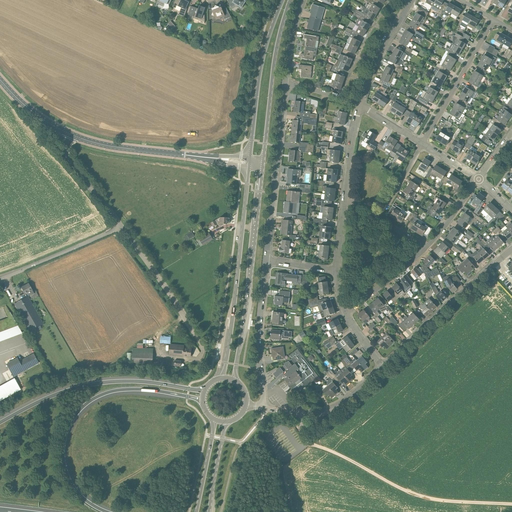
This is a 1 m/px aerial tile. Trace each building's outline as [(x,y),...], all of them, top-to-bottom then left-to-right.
[(175,0),(172,7),(175,9),(177,6),(182,8),(181,12),(185,14),(188,7),(187,7),(189,2),(184,0),(180,0),(181,0),(180,0),(175,0)] [(231,6),(234,4),(242,8),(246,1),(243,0),(229,0),(228,2),(231,6)] [(439,15),(442,10),(443,7),(441,6),(444,0),(435,0),(434,3),(432,6),(438,10),(436,14),(439,15)] [(505,4),(507,6),(510,0),(499,0),(496,5),(502,9),(505,4)] [(451,14),(455,7),(453,5),(454,4),(450,2),(444,11),(442,10),(439,15),(441,17),(443,14),(447,16),(449,15),(450,16),(451,14)] [(380,9),(373,4),(369,10),(376,15),(380,9)] [(224,18),(225,20),(231,17),(225,6),(221,8),(220,5),(217,6),(215,6),(215,7),(211,9),(213,12),(211,15),(221,19),(224,18)] [(311,14),(310,16),(321,20),(323,15),(320,14),(322,8),(312,5),(310,13),(311,14)] [(198,9),(196,8),(191,6),(188,15),(195,18),(195,19),(197,20),(198,18),(205,21),(205,15),(203,15),(205,8),(199,6),(198,9)] [(357,11),(356,13),(363,18),(368,20),(369,18),(373,20),(376,15),(369,10),(366,9),(366,8),(364,7),(360,12),(357,11)] [(455,7),(451,14),(457,17),(461,10),(455,7)] [(417,14),(413,20),(420,24),(424,18),(425,19),(427,16),(421,13),(420,15),(417,14)] [(466,28),(469,24),(473,17),(467,13),(465,16),(462,15),(459,20),(456,25),(458,27),(460,24),(466,28)] [(321,20),(310,16),(307,28),(317,31),(322,32),(324,26),(320,25),(321,20)] [(473,17),(469,24),(475,27),(479,20),(473,17)] [(409,26),(412,27),(416,30),(418,27),(425,30),(426,28),(422,25),(420,24),(413,20),(409,26)] [(370,25),(363,21),(359,26),(366,31),(370,25)] [(366,31),(359,26),(356,32),(363,37),(366,31)] [(406,31),(403,37),(409,41),(413,35),(406,31)] [(452,44),(453,45),(462,50),(465,44),(462,42),(464,38),(461,36),(456,33),(454,36),(454,37),(453,37),(453,43),(452,44)] [(502,44),(503,44),(507,37),(501,33),(500,36),(496,34),(493,38),(494,39),(495,40),(495,41),(501,45),(502,44)] [(306,40),(305,47),(312,48),(313,41),(318,42),(319,37),(317,37),(304,34),(303,39),(306,40)] [(409,41),(403,37),(399,43),(406,47),(409,41)] [(511,39),(507,37),(503,44),(509,48),(511,42),(511,39)] [(353,39),(350,44),(358,48),(360,42),(353,39)] [(448,52),(453,55),(455,53),(459,55),(462,50),(453,45),(452,44),(451,43),(448,48),(446,47),(445,50),(448,52)] [(358,48),(350,44),(347,50),(347,51),(355,54),(358,48)] [(312,48),(305,47),(304,54),(301,54),(300,58),(313,61),(313,56),(310,55),(312,48)] [(412,51),(407,47),(405,50),(413,54),(416,56),(418,53),(413,50),(412,51)] [(396,48),(392,55),(399,58),(403,52),(396,48)] [(448,56),(445,61),(453,65),(456,60),(452,58),(453,55),(448,52),(447,55),(448,56)] [(396,64),(397,65),(396,68),(402,71),(403,68),(400,66),(401,64),(402,64),(403,62),(403,60),(399,58),(392,55),(389,61),(396,65),(396,64)] [(484,55),(481,61),(489,65),(492,67),(496,59),(489,55),(488,58),(484,55)] [(344,56),(342,62),(350,66),(352,60),(344,56)] [(342,62),(338,60),(336,67),(339,68),(347,72),(350,66),(342,62)] [(436,66),(439,68),(444,71),(446,69),(450,71),(453,65),(445,61),(442,66),(438,63),(436,66)] [(482,68),(480,71),(485,74),(487,71),(486,71),(489,65),(481,61),(478,66),(482,68)] [(298,70),(301,70),(301,77),(308,78),(308,71),(311,71),(312,66),(299,65),(298,70)] [(436,66),(431,74),(433,76),(444,82),(447,76),(443,74),(444,71),(439,68),(436,66)] [(386,67),(383,73),(391,77),(394,78),(396,74),(393,72),(394,70),(386,67)] [(475,71),(471,77),(479,82),(483,76),(484,77),(485,74),(480,71),(479,74),(475,71)] [(383,81),(382,84),(388,87),(389,84),(388,83),(391,77),(383,73),(380,80),(383,81)] [(337,74),(334,81),(343,83),(345,77),(337,74)] [(430,83),(430,84),(435,87),(437,85),(441,87),(444,82),(433,76),(430,82),(430,83)] [(472,84),(471,87),(476,90),(478,87),(476,87),(479,82),(471,77),(468,82),(472,84)] [(329,86),(341,90),(343,83),(334,81),(333,84),(331,83),(330,83),(329,86)] [(372,100),(378,103),(382,97),(387,89),(388,87),(382,84),(381,87),(384,88),(382,92),(381,91),(379,95),(376,93),(372,100)] [(429,88),(426,93),(434,98),(437,92),(433,90),(435,87),(430,84),(428,87),(429,88)] [(465,87),(462,93),(470,97),(473,92),(475,93),(476,90),(471,87),(469,90),(465,87)] [(397,91),(394,90),(389,99),(391,101),(395,95),(397,91)] [(426,93),(423,91),(420,97),(424,99),(422,101),(426,103),(427,101),(431,103),(434,98),(426,93)] [(463,100),(462,103),(467,106),(470,108),(471,105),(470,104),(473,99),(470,97),(462,93),(459,98),(463,100)] [(382,97),(378,103),(384,107),(388,100),(382,97)] [(502,105),(503,105),(504,106),(510,110),(511,107),(511,100),(509,98),(505,103),(504,102),(502,105)] [(294,112),(303,113),(304,102),(295,101),(294,112)] [(390,111),(395,114),(400,106),(395,103),(390,111)] [(456,103),(453,109),(461,113),(464,108),(465,109),(467,106),(462,103),(460,106),(456,103)] [(400,106),(395,114),(400,117),(405,109),(400,106)] [(510,110),(504,106),(502,109),(504,110),(500,115),(508,120),(511,115),(508,112),(510,110)] [(461,113),(453,109),(450,114),(454,116),(452,119),(458,122),(459,119),(458,119),(461,113)] [(338,111),(337,117),(346,119),(347,113),(338,111)] [(406,121),(411,124),(416,116),(411,113),(406,121)] [(492,120),(493,121),(499,125),(501,122),(504,125),(508,120),(500,115),(497,119),(496,119),(495,119),(494,117),(492,120)] [(416,116),(411,124),(417,127),(422,120),(416,116)] [(346,119),(337,117),(336,123),(344,125),(346,119)] [(293,120),(292,131),(301,132),(302,121),(293,120)] [(493,124),(490,130),(497,135),(501,130),(497,127),(499,125),(493,121),(492,123),(493,124)] [(490,130),(487,127),(483,133),(485,134),(481,139),(488,145),(491,141),(488,140),(490,137),(493,140),(497,135),(490,130)] [(460,130),(458,128),(451,138),(454,140),(460,130)] [(436,139),(441,142),(446,135),(447,132),(442,129),(436,139)] [(301,132),(292,131),(291,142),(300,143),(301,132)] [(375,150),(377,147),(378,145),(373,142),(377,136),(369,131),(363,141),(370,146),(369,147),(375,150)] [(446,135),(441,142),(446,146),(451,138),(446,135)] [(378,145),(377,147),(384,151),(385,148),(391,152),(393,148),(398,142),(389,136),(385,144),(380,141),(378,145)] [(467,148),(473,138),(470,136),(464,146),(467,148)] [(476,139),(473,138),(467,148),(469,149),(476,139)] [(460,151),(463,145),(458,142),(457,143),(454,141),(453,143),(450,147),(454,149),(453,150),(457,152),(456,153),(459,155),(461,152),(460,151)] [(393,148),(391,152),(390,154),(402,162),(409,152),(400,147),(398,151),(393,148)] [(289,161),(298,162),(299,152),(299,151),(290,150),(289,161)] [(466,158),(471,161),(476,153),(470,150),(466,158)] [(476,153),(471,161),(476,164),(481,156),(476,153)] [(428,173),(431,168),(431,167),(429,166),(431,162),(425,159),(420,167),(425,170),(425,171),(428,173)] [(431,173),(436,176),(441,169),(436,165),(433,169),(431,168),(428,173),(427,173),(425,177),(428,178),(431,173)] [(297,177),(299,177),(301,176),(301,171),(288,169),(287,174),(288,174),(287,183),(296,184),(297,177)] [(441,187),(443,183),(446,177),(444,176),(446,172),(441,169),(436,176),(441,179),(438,185),(441,187)] [(446,183),(452,186),(457,178),(451,175),(449,179),(446,177),(443,183),(445,184),(446,183)] [(457,178),(452,186),(454,188),(453,190),(459,193),(462,188),(459,186),(462,182),(457,178)] [(502,187),(507,191),(511,184),(511,183),(509,181),(508,182),(506,180),(502,187)] [(411,181),(407,187),(415,191),(418,186),(411,181)] [(325,190),(325,194),(335,195),(336,189),(327,188),(327,185),(317,184),(317,187),(322,187),(322,190),(325,190)] [(407,194),(404,199),(407,201),(418,208),(420,205),(413,201),(416,198),(414,197),(417,193),(415,191),(407,187),(404,192),(407,194)] [(287,198),(286,202),(297,203),(299,203),(300,192),(288,191),(287,198)] [(474,200),(473,201),(478,205),(484,197),(479,194),(477,196),(474,194),(471,198),(474,200)] [(438,199),(435,204),(443,209),(446,203),(438,199)] [(297,203),(286,202),(284,201),(284,205),(285,205),(284,208),(284,209),(284,210),(284,213),(296,214),(297,203)] [(484,210),(488,214),(494,207),(490,203),(484,210)] [(388,213),(391,215),(390,216),(395,219),(400,212),(402,209),(399,208),(397,210),(395,209),(396,208),(393,206),(394,204),(388,213),(388,214),(388,213)] [(443,209),(435,204),(433,207),(431,206),(426,213),(428,214),(433,217),(437,213),(439,214),(443,209)] [(489,226),(498,217),(499,216),(497,214),(499,211),(494,207),(488,214),(492,218),(487,224),(488,224),(489,226)] [(404,218),(409,221),(413,214),(408,211),(405,215),(400,212),(395,219),(401,223),(404,218)] [(465,213),(461,218),(468,224),(472,219),(474,220),(474,222),(476,221),(478,221),(479,223),(479,225),(483,224),(483,222),(484,221),(478,217),(476,215),(473,213),(471,215),(471,216),(470,216),(469,217),(465,213)] [(411,229),(416,233),(421,225),(418,223),(418,219),(416,218),(417,216),(414,214),(413,214),(409,221),(411,223),(414,224),(411,229)] [(211,223),(213,227),(217,225),(217,224),(218,225),(219,226),(220,226),(221,226),(222,226),(223,225),(224,224),(228,224),(229,218),(220,217),(211,223)] [(468,224),(461,218),(457,223),(465,229),(468,224)] [(291,235),(292,222),(282,220),(282,227),(283,227),(282,234),(290,235),(291,235)] [(421,225),(416,233),(422,236),(423,233),(427,236),(432,229),(431,229),(425,225),(424,227),(421,225)] [(501,232),(502,233),(508,239),(511,235),(511,233),(505,226),(501,231),(502,232),(501,232)] [(454,228),(450,233),(458,239),(461,233),(454,228)] [(492,236),(490,238),(498,247),(504,243),(497,236),(499,234),(495,229),(493,231),(496,235),(493,238),(492,236)] [(203,245),(213,239),(209,233),(199,239),(203,245)] [(458,239),(450,233),(447,238),(454,243),(458,239)] [(498,247),(490,238),(486,242),(483,239),(481,241),(485,246),(487,245),(493,252),(498,247)] [(279,252),(289,253),(291,253),(292,249),(289,249),(290,241),(282,240),(281,246),(282,246),(282,248),(280,248),(279,252)] [(480,249),(477,251),(479,253),(484,260),(489,255),(483,248),(485,246),(481,241),(481,242),(478,243),(481,246),(479,248),(480,249)] [(442,242),(438,247),(445,253),(449,249),(442,242)] [(464,250),(455,244),(453,247),(461,253),(464,250)] [(445,253),(438,247),(434,251),(441,258),(445,253)] [(453,247),(451,249),(459,255),(461,253),(453,247)] [(328,252),(320,251),(317,251),(316,255),(319,255),(319,257),(322,258),(322,260),(327,261),(327,258),(328,258),(328,252)] [(469,252),(466,254),(471,259),(473,257),(479,264),(484,260),(479,253),(477,251),(476,251),(471,255),(469,252)] [(467,259),(462,263),(470,272),(475,268),(469,260),(471,259),(466,254),(466,253),(463,255),(467,259)] [(425,263),(420,268),(425,275),(430,272),(431,272),(427,268),(434,261),(430,256),(423,262),(425,263)] [(470,272),(462,263),(457,267),(456,266),(454,268),(458,273),(460,271),(462,273),(464,272),(467,275),(470,272)] [(420,268),(421,270),(419,272),(416,268),(411,272),(417,279),(419,277),(422,280),(426,278),(424,275),(425,275),(420,268)] [(430,272),(433,277),(440,274),(437,268),(431,272),(430,272)] [(276,285),(286,286),(286,279),(289,280),(289,281),(293,281),(293,275),(287,275),(287,274),(277,273),(276,285)] [(410,286),(413,283),(407,275),(406,276),(405,276),(403,277),(403,278),(401,280),(403,283),(401,285),(400,284),(406,292),(409,290),(410,289),(410,288),(410,287),(410,286)] [(446,276),(445,277),(442,279),(447,287),(452,293),(457,289),(455,286),(460,281),(457,277),(454,280),(453,278),(450,280),(449,279),(448,280),(446,276)] [(318,278),(319,289),(328,288),(327,282),(326,282),(325,277),(318,278)] [(36,292),(33,293),(28,284),(21,288),(25,295),(28,293),(32,299),(38,295),(36,292)] [(396,292),(393,294),(397,299),(402,295),(404,293),(397,284),(392,287),(396,292)] [(436,295),(442,302),(444,300),(447,298),(441,291),(439,293),(435,287),(432,289),(436,295)] [(275,305),(280,306),(281,302),(289,303),(290,292),(279,291),(281,291),(281,297),(275,296),(274,303),(275,303),(275,305)] [(397,299),(393,294),(391,296),(387,291),(383,295),(389,302),(391,300),(393,302),(397,299)] [(40,326),(43,324),(27,296),(14,304),(30,332),(31,331),(33,333),(41,329),(40,326)] [(418,307),(414,300),(412,297),(409,299),(410,302),(411,301),(415,309),(418,307)] [(378,299),(373,302),(379,309),(382,313),(387,309),(390,314),(393,311),(388,305),(385,307),(378,299)] [(318,306),(320,312),(333,307),(331,301),(322,304),(321,302),(319,303),(318,300),(309,303),(310,308),(318,306)] [(379,309),(373,302),(369,306),(376,314),(373,316),(378,323),(381,321),(378,317),(380,315),(377,311),(379,309)] [(429,303),(426,306),(431,312),(437,307),(432,302),(430,304),(429,303)] [(420,307),(422,310),(423,311),(421,312),(426,317),(431,312),(426,306),(424,304),(420,307)] [(0,341),(22,333),(5,305),(3,306),(7,318),(0,320),(0,341)] [(333,307),(320,312),(323,319),(316,321),(317,324),(325,321),(324,318),(327,317),(326,316),(335,313),(333,307)] [(365,324),(368,322),(366,321),(370,318),(368,316),(364,310),(358,315),(362,321),(363,321),(365,324)] [(411,311),(406,316),(414,324),(419,319),(413,313),(411,311)] [(272,324),(283,325),(284,313),(273,312),(272,324)] [(408,329),(414,324),(406,316),(403,319),(404,320),(398,325),(404,332),(404,331),(408,328),(408,329)] [(328,324),(331,329),(340,325),(338,319),(328,324)] [(331,329),(328,331),(329,331),(328,331),(331,336),(334,335),(343,330),(340,325),(331,329)] [(289,338),(291,338),(292,332),(282,331),(284,331),(284,333),(281,332),(281,331),(271,330),(270,339),(280,340),(280,338),(283,338),(283,339),(288,340),(289,338)] [(387,333),(382,338),(390,347),(395,342),(387,333)] [(339,350),(343,347),(351,341),(347,336),(339,342),(338,341),(337,341),(336,339),(330,343),(332,345),(334,343),(339,350)] [(336,339),(334,337),(324,343),(326,345),(330,343),(336,339)] [(390,347),(382,338),(377,342),(382,348),(384,346),(387,349),(390,347)] [(351,341),(343,347),(347,352),(350,349),(351,350),(351,349),(355,346),(351,341)] [(169,355),(191,357),(192,349),(184,348),(184,346),(170,345),(169,355)] [(285,359),(283,347),(271,349),(273,361),(285,359)] [(153,349),(133,348),(132,363),(153,364),(153,349)] [(291,387),(296,394),(318,377),(297,349),(289,356),(295,364),(292,366),(288,369),(289,371),(284,375),(285,376),(286,375),(287,377),(285,379),(289,385),(289,384),(290,383),(293,386),(291,387)] [(24,371),(38,363),(34,354),(34,353),(19,362),(24,371)] [(347,356),(343,360),(353,371),(355,369),(357,371),(359,369),(359,370),(360,371),(361,372),(365,370),(357,361),(354,363),(353,361),(350,362),(346,358),(347,358),(348,358),(349,358),(347,356)] [(362,356),(357,361),(365,370),(368,367),(365,364),(367,362),(362,356)] [(13,377),(24,371),(19,362),(17,358),(6,364),(13,377)] [(341,362),(347,369),(342,374),(350,383),(353,380),(350,377),(352,375),(350,373),(353,371),(343,360),(342,360),(341,362)] [(292,366),(288,361),(283,364),(284,365),(274,373),(277,377),(276,378),(292,366)] [(350,383),(342,374),(337,378),(342,384),(344,382),(347,385),(350,383)] [(0,401),(21,389),(15,378),(0,385),(0,401)] [(324,382),(327,386),(335,395),(338,393),(336,389),(337,388),(331,380),(329,378),(324,382)] [(335,395),(327,386),(322,391),(327,396),(329,395),(332,398),(335,395)]
